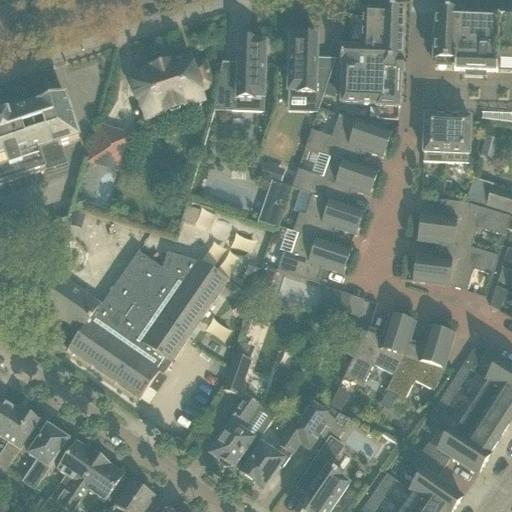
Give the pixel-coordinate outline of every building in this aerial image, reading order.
[(435,16),(403,14),(403,12),(380,11),(380,13),(362,13),(361,50),(341,49),(340,67),(342,67),(341,105),(376,107),(376,109),(425,111),(422,164),(468,166),(470,120),(511,126),(511,16),(497,16),(497,18),(458,17),(458,15),(435,14),(435,16)] [(307,96),(307,114),(317,114),(330,76),(332,70),(316,69),(317,39),(314,39),(314,35),(302,35),(301,38),(299,38),(299,40),(289,40),(288,93),(297,93),(297,95),(307,96)] [(224,84),(223,109),(263,111),(265,45),(256,45),(256,42),(238,42),(237,65),(235,65),(234,84),(224,84)] [(208,88),(211,83),(206,68),(201,65),(191,68),(188,59),(132,77),(146,119),(168,112),(171,114),(179,111),(181,108),(186,106),(187,111),(190,111),(198,109),(200,106),(199,102),(202,101),(199,91),(208,88)] [(79,142),(65,99),(0,120),(0,186),(44,172),(63,166),(59,153),(60,153),(58,149),(79,142)] [(331,139),(311,132),(304,151),(329,159),(330,158),(356,167),(356,166),(361,152),(382,159),(390,135),(338,117),(331,139)] [(87,164),(123,175),(134,137),(98,127),(87,164)] [(495,140),(484,138),(480,158),(491,160),(495,140)] [(260,158),(253,177),(271,183),(291,190),(297,171),(260,158)] [(322,180),(297,171),(291,190),(311,197),(311,196),(342,206),(343,206),(348,191),(369,198),(377,174),(356,166),(356,167),(330,158),(329,159),(322,180)] [(473,180),(466,202),(511,215),(511,194),(492,188),(493,186),(473,180)] [(271,183),(264,204),(284,210),(291,190),(271,183)] [(431,186),(430,198),(442,199),(443,187),(431,186)] [(445,193),(444,201),(459,203),(460,194),(445,193)] [(311,196),(311,197),(304,217),(298,215),(292,234),(298,236),(298,235),(329,245),(334,230),(355,237),(364,213),(343,206),(342,206),(311,196)] [(75,198),(72,209),(83,212),(86,201),(75,198)] [(470,251),(471,250),(477,229),(504,238),(506,231),(510,219),(465,205),(440,202),(439,204),(445,204),(443,220),(421,217),(418,243),(440,245),(458,247),(470,251)] [(70,211),(66,223),(81,228),(85,215),(70,211)] [(298,235),(298,236),(291,256),(285,254),(279,273),(315,285),(321,269),(342,276),(350,252),(329,245),(298,235)] [(440,245),(438,261),(416,258),(413,284),(447,288),(466,294),(473,271),(492,277),(498,258),(471,250),(470,251),(458,247),(440,245)] [(100,307),(51,273),(32,300),(80,333),(67,352),(139,402),(158,374),(163,377),(171,365),(170,364),(227,283),(198,263),(197,265),(166,255),(161,271),(137,254),(100,307)] [(327,286),(321,302),(361,316),(367,301),(327,286)] [(492,300),(491,301),(489,308),(499,313),(501,304),(492,300)] [(383,338),(366,333),(344,376),(363,386),(373,367),(393,377),(394,378),(402,362),(407,346),(414,325),(389,317),(383,338)] [(394,378),(393,377),(386,392),(387,392),(396,397),(404,401),(414,383),(433,393),(440,380),(454,337),(429,329),(422,351),(407,346),(402,362),(394,378)] [(469,371),(473,374),(485,354),(475,347),(462,367),(469,371)] [(235,356),(222,392),(237,397),(250,361),(249,361),(246,360),(236,356),(235,356)] [(511,370),(499,362),(485,383),(487,384),(487,383),(492,386),(511,399),(511,370)] [(469,371),(462,367),(455,378),(462,382),(469,371)] [(487,384),(476,400),(510,422),(511,419),(511,399),(492,386),(487,383),(487,384)] [(451,384),(440,401),(447,406),(458,388),(451,384)] [(338,390),(329,407),(341,413),(350,396),(338,390)] [(387,392),(380,406),(390,411),(396,397),(387,392)] [(227,433),(211,456),(221,463),(223,468),(225,469),(229,469),(232,470),(242,455),(244,457),(247,459),(256,445),(257,444),(266,432),(275,418),(257,406),(246,399),(223,431),(227,433)] [(476,400),(465,417),(499,440),(510,422),(476,400)] [(447,406),(440,401),(433,412),(440,416),(447,406)] [(2,403),(0,406),(0,439),(8,445),(0,457),(0,481),(39,422),(22,411),(20,415),(2,403)] [(262,448),(242,477),(262,491),(278,469),(281,471),(299,444),(312,453),(326,433),(334,422),(309,405),(274,456),(262,448)] [(465,417),(454,435),(488,457),(489,456),(499,440),(465,417)] [(334,422),(326,433),(338,441),(350,423),(339,418),(336,423),(334,422)] [(22,485),(34,493),(68,442),(47,428),(28,457),(36,462),(22,485)] [(428,444),(420,456),(443,471),(450,460),(477,478),(490,457),(489,456),(488,457),(454,435),(450,432),(438,451),(428,444)] [(330,511),(348,486),(341,481),(342,479),(328,470),(343,448),(330,440),(309,470),(321,478),(297,511),(330,511)] [(57,472),(66,478),(42,511),(64,511),(100,461),(76,444),(57,472)] [(423,474),(410,493),(413,496),(414,495),(438,511),(453,511),(462,499),(436,481),(443,471),(420,456),(413,467),(423,474)] [(100,461),(64,511),(80,511),(85,506),(82,504),(89,494),(104,505),(123,477),(100,461)] [(386,495),(395,482),(386,475),(377,488),(386,495)] [(120,511),(145,511),(155,498),(131,482),(114,508),(120,511)] [(402,511),(438,511),(414,495),(413,496),(402,511)] [(366,511),(374,511),(381,503),(372,497),(363,509),(366,511)]
